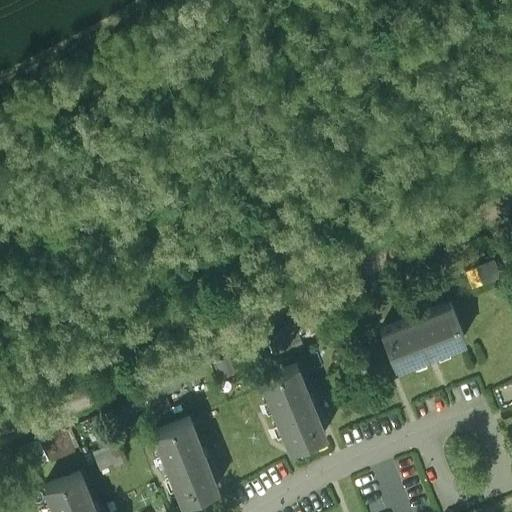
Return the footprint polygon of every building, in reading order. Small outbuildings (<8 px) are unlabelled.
[(476,267),(483,286),(502,278),(494,260),(476,267)] [(449,303),(382,331),(396,366),(463,339),(449,303)] [(294,321),(267,333),(276,353),(303,341),(294,321)] [(297,365),(263,379),(290,446),(325,433),(297,365)] [(191,418),(155,432),(183,501),(219,485),(191,418)] [(64,427),(48,437),(60,457),(77,447),(64,427)] [(98,468),(123,461),(118,442),(93,449),(98,468)] [(97,511),(82,472),(48,486),(58,511),(97,511)]
